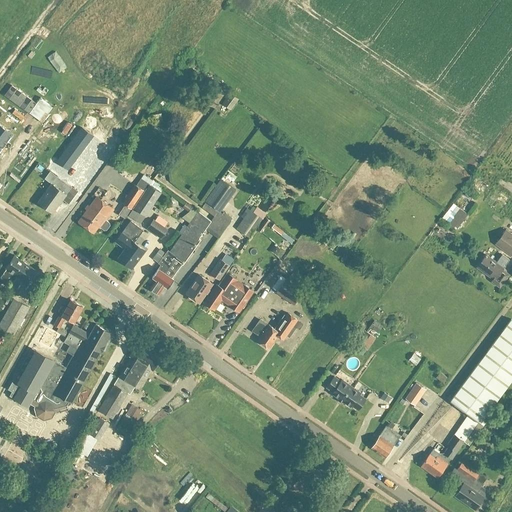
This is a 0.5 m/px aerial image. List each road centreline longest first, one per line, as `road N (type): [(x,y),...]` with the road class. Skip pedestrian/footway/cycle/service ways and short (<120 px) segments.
road 1 (tertiary): [(379,478),(0,212)]
road 2 (unclassified): [(511,301),(379,478)]
